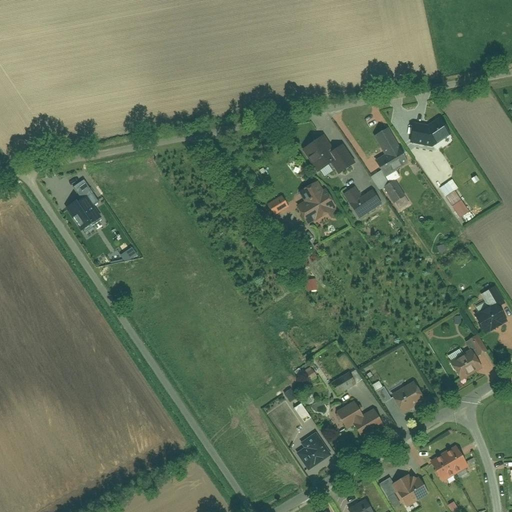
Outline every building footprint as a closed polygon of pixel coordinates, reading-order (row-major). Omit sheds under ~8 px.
[(430,126),(416,125),(412,143),(434,147),(452,135),(441,119),(430,126)] [(390,129),(376,137),(387,155),(377,160),(387,177),(411,164),(390,129)] [(326,136),(304,151),(319,173),(341,158),(326,136)] [(439,189),(445,197),(457,189),(452,180),(439,189)] [(72,190),(80,202),(86,198),(93,208),(98,204),(83,182),(72,190)] [(320,182),(301,194),(307,203),(299,208),(310,225),(339,207),(328,188),(325,190),(320,182)] [(357,187),(345,194),(361,219),(383,203),(374,190),(363,196),(357,187)] [(455,191),(445,198),(459,219),(468,213),(455,191)] [(272,218),(288,208),(281,196),(265,206),(272,218)] [(80,234),(101,221),(93,208),(86,198),(80,202),(65,212),(80,234)] [(307,292),(317,291),(315,279),(305,281),(307,292)] [(483,295),(491,308),(499,304),(501,307),(507,304),(498,287),(483,295)] [(491,308),(477,316),(488,335),(510,322),(501,307),(499,304),(491,308)] [(467,343),(471,351),(474,349),(478,357),(489,351),(481,335),(467,343)] [(471,351),(452,362),(463,380),(484,368),(478,357),(474,349),(471,351)] [(312,367),(303,373),(309,383),(319,377),(312,367)] [(350,373),(333,383),(340,396),(358,385),(350,373)] [(390,390),(404,413),(430,400),(416,375),(390,390)] [(377,391),(384,387),(381,381),(374,385),(377,391)] [(384,387),(377,391),(385,403),(392,398),(385,387),(384,387)] [(286,395),(292,403),(298,399),(292,391),(286,395)] [(364,415),(356,401),(338,412),(349,430),(356,426),(364,439),(386,425),(375,408),(364,415)] [(303,404),(296,409),(306,423),(313,418),(303,404)] [(306,449),(299,453),(311,471),(334,455),(318,432),(302,443),(306,449)] [(458,446),(432,461),(444,482),(471,467),(458,446)] [(400,483),(402,491),(406,505),(429,499),(423,475),(416,476),(400,480),(400,483)] [(400,483),(392,478),(381,484),(389,498),(394,495),(402,491),(400,483)] [(401,505),(394,495),(389,498),(388,499),(395,509),(401,505)] [(373,511),(366,499),(347,510),(348,511),(373,511)]
